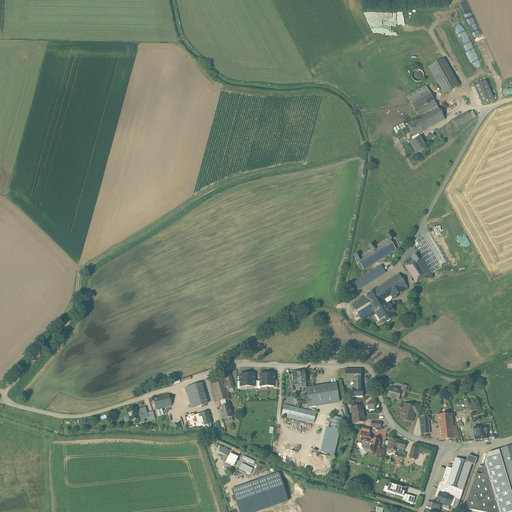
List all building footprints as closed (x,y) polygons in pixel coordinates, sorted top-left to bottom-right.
[(459,85),(444,59),(427,68),(442,95),(459,85)] [(424,78),(424,76),(423,73),(422,71),(420,70),(418,70),(415,70),(413,72),(412,74),(412,76),(412,78),(413,80),(415,82),(418,82),(420,82),(422,80),(424,78)] [(485,81),(474,86),(481,103),(492,98),(485,81)] [(426,86),(418,90),(407,97),(411,104),(430,93),(426,86)] [(511,87),(503,90),(504,96),(511,93),(511,87)] [(430,93),(411,104),(415,111),(423,107),(434,101),(430,93)] [(434,101),(423,107),(415,111),(419,117),(421,116),(423,115),(437,107),(434,101)] [(437,107),(423,115),(421,116),(419,117),(407,124),(414,136),(414,137),(417,135),(445,120),(437,107)] [(462,115),(452,121),(456,128),(472,119),(468,112),(462,115)] [(402,123),(394,127),(396,132),(405,127),(402,123)] [(446,124),(437,130),(445,143),(455,137),(454,136),(446,124)] [(413,141),(410,143),(416,153),(426,148),(420,137),(413,141)] [(388,238),(356,259),(363,270),(370,266),(374,263),(396,250),(388,238)] [(421,257),(415,261),(415,260),(405,266),(416,283),(425,277),(431,273),(421,257)] [(381,266),(371,272),(375,279),(385,272),(381,266)] [(371,272),(354,283),(358,289),(375,279),(371,272)] [(398,274),(383,284),(384,284),(376,289),(364,296),(382,324),(394,317),(392,313),(394,311),(391,307),(388,303),(392,298),(407,288),(398,274)] [(365,297),(352,306),(360,319),(374,311),(365,297)] [(360,370),(345,370),(344,385),(349,385),(349,381),(354,381),(354,386),(352,386),(352,397),(362,397),(362,389),(360,389),(360,370)] [(304,372),(291,374),(293,385),(306,383),(304,372)] [(233,385),(230,376),(225,378),(226,380),(224,380),(229,399),(226,389),(228,389),(233,388),(232,385),(233,385)] [(224,380),(211,384),(216,403),(228,400),(229,399),(224,380)] [(201,383),(189,387),(195,407),(207,404),(201,383)] [(336,384),(306,388),(308,404),(338,399),(336,384)] [(189,387),(185,388),(191,408),(195,407),(189,387)] [(400,390),(390,388),(387,397),(398,400),(400,395),(401,391),(400,390)] [(169,395),(153,399),(156,410),(172,405),(169,395)] [(223,401),(219,402),(220,407),(219,407),(222,419),(232,417),(228,400),(223,401)] [(414,407),(405,405),(404,409),(403,409),(402,414),(403,415),(402,418),(403,420),(405,420),(406,419),(412,421),(413,415),(414,413),(414,407)] [(316,412),(290,406),(287,417),(313,424),(316,412)] [(362,406),(352,408),(353,414),(352,414),(353,421),(358,420),(358,423),(364,422),(362,406)] [(136,407),(127,410),(130,421),(138,419),(139,419),(137,411),(136,407)] [(147,413),(145,407),(140,409),(140,410),(137,411),(139,419),(138,419),(139,423),(141,424),(144,423),(145,421),(144,419),(148,418),(147,413)] [(152,411),(147,413),(148,418),(149,422),(155,420),(152,411)] [(200,414),(188,417),(191,427),(203,426),(211,424),(209,417),(201,419),(200,414)] [(451,414),(437,416),(440,440),(454,439),(453,434),(452,426),(451,414)] [(428,417),(420,418),(421,434),(429,433),(428,417)] [(320,425),(314,453),(333,457),(339,430),(320,425)] [(487,426),(473,428),(475,440),(488,439),(488,438),(487,432),(487,426)] [(370,434),(361,432),(360,437),(361,439),(360,441),(363,441),(362,444),(363,446),(363,448),(363,449),(366,453),(369,450),(370,452),(377,453),(378,450),(380,443),(378,440),(374,439),(374,441),(369,440),(369,438),(370,434)] [(405,443),(389,439),(387,450),(392,451),(395,451),(396,448),(399,449),(398,456),(404,458),(405,454),(403,453),(404,450),(403,450),(405,443)] [(511,511),(511,446),(488,454),(482,470),(483,475),(480,476),(477,474),(467,503),(469,510),(479,511),(511,511)] [(230,451),(221,447),(218,452),(227,456),(230,451)] [(418,449),(412,447),(409,458),(416,459),(418,449)] [(230,454),(225,463),(234,466),(238,457),(230,454)] [(477,458),(468,455),(466,462),(472,464),(475,465),(477,458)] [(466,462),(455,458),(452,469),(447,467),(442,483),(463,491),(472,464),(466,462)] [(242,463),(240,469),(251,474),(254,468),(242,463)] [(279,478),(233,494),(239,511),(242,511),(286,497),(279,478)] [(402,487),(389,483),(386,491),(403,497),(404,492),(401,491),(402,487)] [(463,491),(442,483),(441,486),(439,485),(435,497),(438,498),(440,493),(452,497),(460,500),(463,491)] [(408,491),(407,494),(417,497),(419,490),(408,487),(407,491),(408,491)] [(452,497),(440,493),(438,498),(440,499),(439,502),(437,502),(441,504),(449,506),(451,502),(452,497)] [(460,500),(452,497),(451,502),(454,503),(453,507),(457,509),(460,500)] [(437,502),(434,501),(432,507),(439,509),(441,504),(437,502)]
